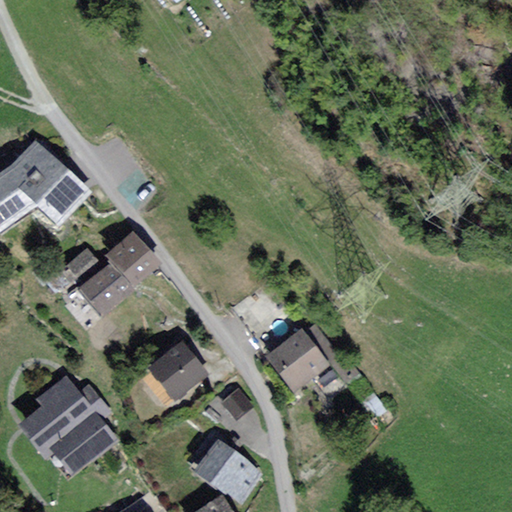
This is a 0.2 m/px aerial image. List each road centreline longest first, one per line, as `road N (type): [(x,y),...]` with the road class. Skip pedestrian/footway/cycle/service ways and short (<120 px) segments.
road 1 (unclassified): [(288,511),(269,412),(231,347),(66,133)]
road 2 (track): [(0,8),(66,133)]
